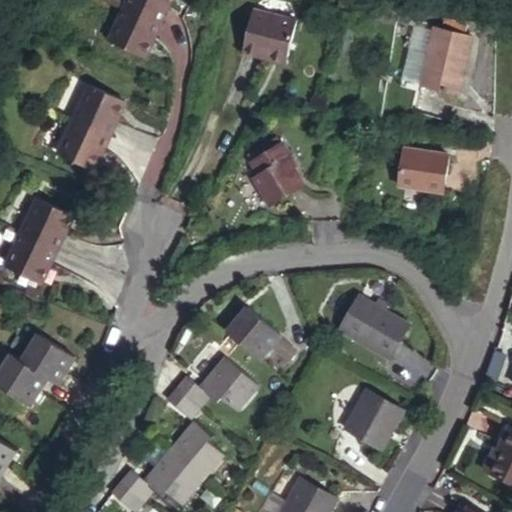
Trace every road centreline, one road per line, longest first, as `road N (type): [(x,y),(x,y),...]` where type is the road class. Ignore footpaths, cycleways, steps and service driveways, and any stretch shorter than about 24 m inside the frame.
road 1 (residential): [(127,331),(147,333),(179,283),(217,264),(392,252),(417,268),(437,306),(456,384)]
road 2 (residential): [(127,331),(152,243),(217,117)]
road 3 (unclassified): [(511,168),(456,384)]
road 4 (residential): [(29,511),(104,396),(127,331)]
road 5 (unclassified): [(456,384),(386,511)]
